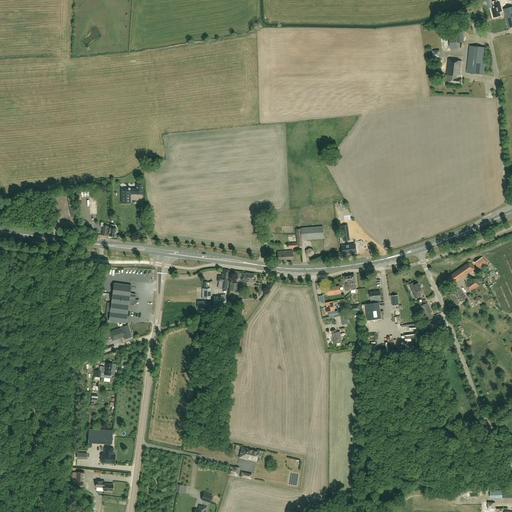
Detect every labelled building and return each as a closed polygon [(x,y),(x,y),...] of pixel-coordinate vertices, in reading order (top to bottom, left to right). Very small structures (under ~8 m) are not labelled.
[(498,8),(492,9),(494,18),(500,16),(499,10),(501,10),(501,7),(498,8)] [(449,33),(449,34),(440,34),(442,49),(450,49),(458,48),(457,43),(464,42),(463,31),(449,33)] [(487,48),(469,46),(466,73),(484,75),(487,48)] [(440,50),(432,51),(433,58),(440,58),(440,50)] [(462,61),(448,60),(446,75),(445,83),(461,85),(462,79),(460,79),(460,75),(462,61)] [(492,189),(498,188),(496,161),(490,162),(492,189)] [(137,189),(131,189),(122,188),(122,203),(130,203),(130,194),(131,194),(136,194),(143,194),(143,185),(137,185),(137,189)] [(302,240),(324,238),(323,226),(300,228),(300,229),(296,229),(297,243),(288,243),(288,248),(297,247),(302,246),(302,240)] [(356,251),(363,250),(363,239),(355,240),(356,251)] [(355,253),(354,244),(342,246),(344,254),(355,253)] [(310,257),(314,254),(313,250),(309,248),(306,250),(306,255),(310,257)] [(293,251),(278,252),(278,260),(293,259),(293,251)] [(223,270),(222,276),(219,276),(218,282),(223,283),(222,289),(227,289),(230,271),(223,270)] [(462,277),(458,271),(451,276),(455,282),(462,277)] [(246,274),(242,273),(241,281),(255,283),(256,279),(254,278),(254,274),(246,273),(246,274)] [(471,292),(479,286),(474,278),(465,284),(471,292)] [(112,303),(110,316),(109,321),(126,323),(128,305),(133,306),(133,303),(134,303),(136,301),(136,300),(137,300),(135,300),(136,294),(130,293),(131,285),(114,283),(113,294),(111,294),(111,297),(112,297),(112,303)] [(409,284),(410,286),(415,299),(422,296),(420,291),(422,290),(418,283),(414,285),(413,283),(409,284)] [(341,293),(340,286),(327,288),(328,295),(341,293)] [(459,289),(450,296),(458,306),(467,300),(459,289)] [(370,292),(371,300),(381,299),(380,291),(370,292)] [(214,297),(214,303),(214,306),(225,306),(226,297),(214,297)] [(326,307),(325,307),(326,313),(333,311),(331,302),(325,303),(326,307)] [(379,303),(366,304),(368,320),(381,319),(379,303)] [(427,303),(421,306),(425,316),(426,316),(428,320),(433,318),(431,313),(432,313),(427,303)] [(350,313),(361,311),(360,304),(349,306),(350,313)] [(348,315),(341,316),(342,325),(349,324),(348,315)] [(121,328),(110,332),(112,340),(124,337),(124,339),(132,337),(128,325),(121,327),(121,328)] [(336,330),(332,331),(333,337),(332,337),(334,344),(340,342),(342,342),(341,334),(339,335),(339,332),(337,332),(336,330)] [(203,357),(205,347),(198,346),(196,356),(203,357)] [(480,361),(486,382),(496,379),(491,362),(487,364),(485,359),(480,361)] [(95,370),(94,376),(110,378),(111,375),(113,363),(105,362),(105,367),(102,366),(102,371),(98,371),(95,370)] [(113,430),(89,429),(88,443),(112,444),(113,430)] [(242,447),(240,457),(256,461),(258,451),(242,447)] [(104,448),(104,454),(102,453),(101,462),(115,463),(115,454),(113,454),(113,448),(104,448)] [(238,476),(240,468),(231,466),(229,475),(238,476)] [(85,473),(77,472),(76,484),(84,485),(85,473)] [(103,490),(113,491),(113,484),(105,483),(105,481),(96,480),(96,487),(104,487),(103,490)] [(208,494),(209,493),(204,492),(202,500),(210,502),(212,496),(208,494)]
